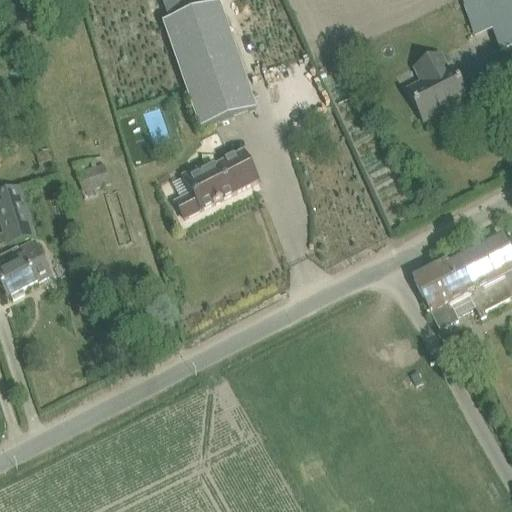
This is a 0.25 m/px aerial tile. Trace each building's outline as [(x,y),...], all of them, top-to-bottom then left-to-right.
[(511,0),(481,0),(493,32),(501,55),(511,51),(511,0)] [(257,112),(246,80),(220,5),(162,25),(186,92),(199,132),(257,112)] [(407,93),(423,124),(441,115),(440,112),(466,98),(452,70),(447,72),(440,58),(415,70),(423,85),(407,93)] [(49,152),(36,156),(39,166),(52,162),(49,152)] [(203,169),(184,179),(193,197),(176,206),(184,222),(258,184),(243,156),(206,175),(203,169)] [(83,196),(112,187),(106,167),(77,175),(83,196)] [(0,220),(9,248),(34,239),(32,234),(18,192),(0,197),(0,220)] [(511,300),(511,260),(501,238),(414,282),(440,333),(458,324),(456,320),(475,310),(481,322),(486,319),(484,315),(511,300)] [(13,303),(24,297),(23,294),(38,286),(38,285),(51,278),(39,254),(26,261),(25,261),(0,273),(0,285),(8,301),(11,300),(13,303)] [(419,376),(410,381),(415,390),(424,385),(419,376)]
